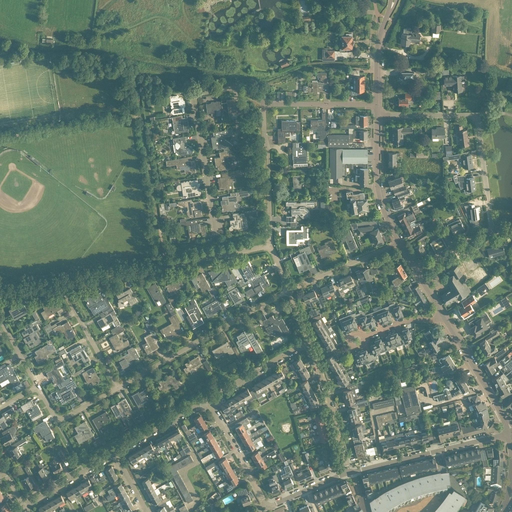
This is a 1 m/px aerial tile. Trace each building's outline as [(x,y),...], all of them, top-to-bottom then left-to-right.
[(440,33),(441,25),(432,24),(432,32),(440,33)] [(402,33),(401,44),(406,44),(409,45),(409,41),(410,41),(419,42),(419,38),(420,34),(411,33),(411,29),(404,29),(403,34),(402,33)] [(353,41),(353,39),(352,39),(352,35),(352,33),(346,33),(346,35),(341,35),(341,39),(339,39),(339,51),(346,51),(346,48),(352,48),(352,44),(353,44),(353,43),(353,41)] [(323,49),(323,56),(324,56),(324,60),(334,60),(334,50),(327,50),(327,49),(323,49)] [(359,76),(359,73),(359,70),(350,70),(350,77),(355,77),(355,84),(364,84),(364,76),(359,76)] [(308,85),(303,85),(303,92),(308,92),(308,91),(309,91),(312,91),(312,92),(317,92),(317,91),(323,91),(323,92),(325,92),(325,88),(329,88),(329,83),(327,83),(327,77),(327,72),(317,72),(317,77),(320,77),(320,82),(317,82),(317,80),(312,80),(312,81),(312,82),(308,82),(308,85)] [(414,79),(414,76),(414,72),(400,72),(400,75),(399,75),(399,80),(404,80),(404,83),(408,83),(409,83),(411,83),(412,82),(413,81),(413,80),(413,79),(414,79)] [(461,80),(464,80),(464,76),(460,76),(460,75),(452,76),(444,77),(444,85),(453,84),(453,91),(461,91),(461,80)] [(351,95),(356,94),(359,94),(359,91),(364,91),(364,84),(355,84),(355,90),(351,90),(351,95)] [(411,99),(411,93),(405,93),(405,98),(399,98),(399,100),(398,100),(397,101),(396,102),(396,103),(397,103),(397,104),(398,104),(398,105),(408,105),(408,103),(412,103),(413,102),(414,101),(414,100),(413,99),(412,99),(411,99)] [(179,98),(179,96),(177,95),(167,96),(164,97),(165,102),(171,101),(172,105),(171,106),(171,108),(172,109),(171,111),(171,112),(173,114),(185,112),(184,107),(185,105),(184,101),(183,100),(182,100),(180,98),(179,98)] [(229,115),(236,114),(240,113),(239,107),(236,108),(234,98),(226,100),(227,102),(221,103),(223,115),(229,114),(229,115)] [(219,101),(216,101),(213,102),(213,103),(206,104),(207,112),(206,113),(207,113),(207,115),(210,114),(211,115),(212,114),(216,113),(217,118),(222,117),(220,106),(219,101)] [(325,131),(325,118),(325,113),(322,113),(322,120),(318,120),(311,121),(311,124),(310,124),(310,125),(311,125),(311,128),(317,128),(317,131),(317,135),(320,135),(320,139),(328,139),(328,131),(325,131)] [(182,118),(182,115),(172,117),(174,134),(180,133),(180,132),(189,131),(188,125),(187,120),(185,120),(185,118),(182,118)] [(355,115),(355,124),(360,124),(360,126),(367,126),(367,115),(357,115),(355,115)] [(278,133),(278,136),(279,136),(279,139),(279,142),(278,142),(285,142),(285,135),(283,135),(283,131),(288,131),(289,131),(289,130),(296,130),(296,129),(300,129),(300,130),(300,121),(299,121),(296,121),(296,120),(288,120),(286,120),(281,120),(281,122),(281,129),(280,129),(279,129),(279,132),(279,133),(278,133)] [(462,130),(462,126),(456,126),(457,135),(459,135),(460,146),(469,144),(469,138),(467,139),(466,130),(462,130)] [(402,127),(392,127),(393,144),(403,143),(402,133),(412,133),(412,127),(402,127)] [(432,138),(444,137),(444,127),(438,127),(438,129),(432,129),(432,138)] [(229,147),(231,147),(232,144),(224,139),(227,135),(231,134),(231,133),(233,133),(232,129),(213,132),(214,135),(215,135),(215,136),(211,137),(212,141),(213,141),(213,143),(212,143),(213,149),(216,148),(216,149),(224,148),(224,150),(229,149),(229,147)] [(367,138),(367,130),(353,130),(353,138),(359,138),(367,138)] [(328,144),(328,146),(349,146),(349,135),(328,135),(328,140),(328,144)] [(187,147),(186,136),(173,138),(173,141),(173,143),(175,144),(176,152),(180,155),(193,153),(192,146),(187,147)] [(298,142),(298,147),(292,147),(292,154),(293,154),(293,162),(293,166),(301,166),(301,163),(307,163),(307,142),(298,142)] [(342,148),(330,148),(330,177),(342,177),(342,163),(342,149),(342,148)] [(342,163),(346,163),(367,163),(367,149),(362,149),(342,149),(342,163)] [(227,152),(227,151),(224,151),(219,152),(220,157),(214,158),(216,167),(217,167),(218,169),(219,170),(233,168),(232,163),(233,163),(232,161),(231,157),(234,156),(233,151),(227,152)] [(446,156),(443,157),(443,160),(448,159),(449,159),(452,159),(453,158),(453,159),(457,159),(457,158),(461,157),(462,157),(463,157),(463,159),(463,160),(464,169),(464,170),(469,169),(469,167),(472,167),(472,161),(471,161),(471,158),(470,154),(467,155),(467,152),(467,151),(452,155),(446,156)] [(388,166),(396,166),(400,166),(400,162),(396,162),(396,156),(399,156),(399,153),(396,153),(388,153),(388,166)] [(188,162),(187,157),(182,158),(166,161),(167,166),(176,165),(177,169),(180,169),(180,170),(184,169),(184,171),(186,170),(186,173),(190,173),(195,173),(195,172),(194,168),(194,169),(193,165),(195,165),(194,161),(188,162)] [(357,168),(357,175),(355,175),(355,180),(360,180),(360,184),(362,184),(367,184),(367,168),(357,168)] [(224,190),(229,189),(228,185),(231,184),(230,182),(233,182),(232,179),(234,179),(234,176),(243,175),(242,169),(221,173),(222,177),(220,177),(220,178),(218,179),(219,190),(222,189),(222,190),(224,190)] [(301,182),(301,175),(298,175),(293,175),(293,182),(293,189),(297,189),(297,190),(298,190),(298,189),(301,189),(301,183),(302,183),(302,182),(301,182)] [(465,175),(452,176),(452,177),(453,177),(455,183),(458,182),(460,188),(463,187),(465,187),(467,193),(472,191),(471,190),(475,189),(474,184),(474,182),(474,178),(465,179),(465,175)] [(403,186),(400,177),(388,181),(391,188),(395,187),(396,189),(393,190),(395,195),(397,194),(407,191),(405,185),(403,186)] [(177,187),(177,188),(177,189),(178,190),(179,190),(180,190),(182,190),(183,193),(185,192),(186,197),(200,194),(199,194),(200,193),(200,192),(201,191),(200,190),(200,189),(199,189),(198,188),(197,188),(197,186),(198,186),(199,186),(199,185),(199,184),(199,183),(198,183),(198,184),(197,180),(192,181),(190,181),(190,180),(189,181),(188,181),(187,181),(186,182),(185,182),(184,181),(183,182),(181,182),(181,184),(179,185),(178,185),(177,185),(177,186),(177,187)] [(222,200),(220,200),(221,203),(222,202),(222,204),(222,207),(222,211),(225,211),(225,210),(227,210),(227,211),(230,210),(230,211),(235,210),(235,209),(234,201),(235,201),(235,202),(236,201),(238,201),(241,200),(241,198),(241,197),(242,196),(242,197),(243,196),(245,196),(247,196),(249,195),(249,194),(248,190),(243,191),(240,191),(235,192),(236,195),(230,196),(222,197),(222,200)] [(346,191),(347,198),(350,197),(350,200),(349,200),(350,204),(347,205),(348,209),(351,209),(352,213),(357,212),(360,212),(361,215),(365,214),(365,211),(369,211),(367,198),(364,199),(363,194),(363,192),(353,194),(352,190),(346,191)] [(397,210),(399,209),(399,208),(398,205),(401,205),(400,201),(405,199),(404,196),(411,194),(409,190),(407,191),(397,194),(398,198),(392,200),(395,209),(397,210)] [(185,200),(177,201),(178,205),(180,204),(183,207),(186,206),(187,206),(187,209),(186,210),(187,214),(189,215),(190,215),(191,216),(192,217),(195,217),(201,216),(202,214),(201,210),(202,208),(201,202),(199,201),(191,202),(190,199),(185,200)] [(297,201),(291,201),(286,201),(286,206),(291,205),(291,207),(292,209),(289,210),(288,210),(288,211),(288,212),(289,212),(292,213),(291,214),(291,216),(286,216),(286,222),(291,222),(297,222),(297,212),(298,212),(301,215),(305,214),(307,212),(307,209),(306,207),(315,206),(315,200),(301,201),(301,202),(297,202),(297,201)] [(474,204),(464,205),(467,212),(467,213),(469,212),(470,219),(470,220),(469,220),(472,225),(475,224),(478,223),(478,222),(478,219),(479,218),(478,214),(478,212),(479,212),(480,212),(479,209),(479,206),(479,207),(479,206),(474,207),(474,204)] [(402,213),(397,215),(400,221),(414,215),(412,212),(407,214),(406,215),(405,212),(402,213)] [(229,228),(229,229),(230,230),(231,230),(232,230),(233,229),(233,228),(236,227),(236,228),(241,228),(243,227),(242,227),(246,226),(244,213),(239,214),(238,213),(232,214),(233,217),(234,217),(234,219),(230,220),(230,226),(229,226),(229,227),(229,228)] [(414,215),(400,221),(403,227),(410,223),(409,220),(410,220),(415,217),(414,215)] [(180,226),(186,225),(191,224),(192,231),(189,231),(189,236),(190,237),(196,236),(195,233),(201,232),(201,235),(206,234),(204,224),(202,224),(201,223),(202,222),(202,221),(199,222),(199,219),(194,220),(186,221),(179,222),(180,226)] [(410,223),(403,227),(406,232),(419,226),(426,223),(424,219),(415,224),(414,221),(410,223)] [(447,224),(445,225),(448,232),(452,230),(454,236),(458,234),(458,232),(464,229),(462,224),(462,223),(461,223),(461,222),(459,219),(447,224)] [(296,242),(296,239),(303,239),(303,238),(307,238),(307,229),(311,229),(311,226),(302,226),(302,231),(288,231),(288,239),(288,242),(289,243),(295,243),(296,242)] [(369,232),(370,232),(372,236),(370,236),(372,241),(374,240),(375,244),(376,244),(378,243),(378,244),(381,243),(381,242),(383,241),(381,236),(382,236),(380,233),(378,228),(377,228),(374,230),(373,226),(368,227),(369,232)] [(419,233),(422,231),(419,226),(406,232),(408,238),(415,234),(415,233),(418,232),(419,233)] [(355,243),(353,239),(350,230),(339,235),(339,236),(341,241),(345,239),(348,246),(350,250),(357,247),(355,243)] [(418,256),(426,252),(423,246),(424,245),(425,241),(423,238),(428,235),(426,231),(416,238),(420,244),(413,248),(418,256)] [(436,252),(437,252),(446,247),(446,246),(441,236),(430,242),(435,252),(436,252)] [(321,258),(337,251),(335,247),(332,239),(324,242),(325,244),(317,247),(319,253),(321,258)] [(487,249),(483,250),(487,257),(489,256),(489,259),(494,257),(494,255),(495,255),(498,254),(504,252),(503,249),(503,248),(503,247),(502,244),(492,247),(492,248),(487,249)] [(299,272),(312,267),(306,254),(312,252),(309,246),(303,248),(305,252),(297,255),(301,265),(297,267),(299,272)] [(465,260),(468,264),(477,259),(474,255),(465,260)] [(469,267),(473,273),(482,269),(477,259),(473,262),(474,265),(469,267)] [(250,282),(261,276),(259,273),(255,275),(248,261),(238,266),(239,267),(240,267),(248,280),(246,281),(248,283),(250,282)] [(380,267),(379,264),(369,268),(370,270),(372,274),(378,271),(383,270),(381,266),(380,267)] [(390,287),(389,287),(390,288),(393,286),(396,284),(402,281),(406,278),(405,276),(407,275),(400,264),(392,269),(394,271),(394,272),(393,273),(394,275),(393,276),(394,278),(392,279),(392,280),(390,287)] [(452,289),(441,295),(447,304),(451,301),(455,299),(456,300),(468,294),(466,291),(477,284),(472,275),(460,282),(457,277),(463,274),(460,269),(457,265),(446,272),(449,276),(445,278),(452,289)] [(232,284),(237,281),(232,273),(232,274),(230,275),(226,268),(222,272),(221,270),(222,270),(221,269),(209,272),(210,275),(211,276),(213,280),(213,281),(218,280),(219,281),(226,280),(229,286),(232,284)] [(366,271),(365,268),(359,271),(359,270),(355,272),(356,274),(357,274),(359,280),(368,276),(370,281),(374,279),(372,274),(370,270),(366,271)] [(210,287),(204,277),(202,273),(191,279),(194,284),(198,283),(202,291),(207,288),(208,290),(211,296),(214,295),(217,293),(214,287),(210,289),(209,287),(210,287)] [(249,294),(250,296),(255,293),(254,292),(255,291),(256,293),(256,292),(263,288),(263,289),(262,288),(264,287),(264,288),(268,285),(269,284),(268,283),(264,274),(261,276),(250,282),(253,287),(245,292),(247,296),(249,294)] [(350,275),(344,277),(347,284),(349,287),(355,285),(356,288),(357,288),(359,287),(356,279),(354,275),(351,277),(350,275)] [(341,287),(338,288),(339,289),(341,295),(343,294),(344,294),(342,290),(343,290),(349,287),(347,284),(344,277),(338,280),(340,282),(341,287)] [(171,295),(175,292),(174,291),(183,285),(179,278),(166,286),(170,293),(171,295)] [(243,279),(237,282),(240,287),(241,288),(246,285),(244,282),(243,279)] [(328,283),(326,284),(331,296),(334,294),(332,291),(335,289),(333,285),(332,282),(332,283),(332,282),(331,281),(328,283)] [(166,302),(163,297),(155,283),(148,287),(156,301),(159,300),(162,304),(166,302)] [(413,288),(410,283),(405,286),(408,291),(410,289),(415,296),(416,295),(418,297),(423,294),(417,285),(413,288)] [(487,286),(485,283),(476,289),(478,292),(487,286)] [(232,298),(236,304),(242,300),(240,297),(242,297),(245,295),(241,288),(240,287),(237,289),(236,290),(234,286),(233,286),(232,284),(229,286),(226,288),(229,291),(230,294),(229,294),(230,296),(231,295),(232,298)] [(331,296),(326,284),(324,285),(324,284),(321,286),(320,286),(321,287),(320,287),(322,290),(318,291),(320,297),(321,297),(323,303),(326,302),(323,296),(324,295),(325,297),(326,297),(327,297),(328,297),(331,296)] [(487,286),(478,292),(480,295),(489,288),(487,286)] [(117,295),(119,299),(118,299),(118,301),(117,302),(118,307),(124,305),(123,303),(124,303),(123,302),(127,299),(130,305),(137,302),(132,292),(130,288),(120,293),(116,294),(117,295)] [(311,292),(308,293),(311,300),(314,306),(313,302),(319,300),(320,304),(323,303),(321,297),(320,297),(318,298),(317,297),(316,295),(314,290),(313,289),(310,290),(311,292)] [(210,303),(202,308),(203,310),(208,317),(222,309),(219,305),(223,303),(217,293),(214,295),(218,302),(211,305),(210,303)] [(314,306),(311,300),(308,293),(302,295),(305,302),(309,301),(311,307),(314,306)] [(104,312),(106,311),(112,307),(108,299),(105,301),(104,299),(102,301),(98,294),(92,297),(91,296),(85,299),(88,303),(89,302),(92,306),(90,307),(91,308),(90,308),(93,313),(93,312),(94,314),(102,309),(104,312)] [(415,299),(414,300),(417,305),(421,302),(422,303),(424,307),(429,304),(423,294),(418,297),(415,299)] [(461,302),(463,305),(461,306),(458,308),(464,319),(473,313),(475,312),(474,310),(471,305),(472,304),(477,300),(472,294),(461,302)] [(168,298),(170,302),(173,308),(177,306),(172,296),(168,298)] [(185,307),(185,308),(189,314),(193,322),(191,323),(193,328),(204,322),(201,317),(200,318),(198,314),(201,312),(197,304),(193,297),(189,299),(190,299),(192,304),(185,307)] [(395,307),(394,304),(392,303),(391,300),(388,299),(387,299),(389,305),(389,304),(393,314),(396,313),(396,314),(396,315),(397,315),(396,316),(397,316),(397,317),(399,316),(400,316),(402,316),(402,315),(403,315),(401,310),(401,309),(401,307),(399,306),(399,305),(395,307)] [(22,302),(21,300),(15,304),(16,306),(9,310),(13,318),(18,315),(18,314),(20,313),(21,316),(28,312),(26,310),(27,310),(23,302),(22,302)] [(46,312),(42,314),(45,320),(49,317),(48,316),(57,311),(59,315),(60,315),(64,313),(57,301),(51,304),(50,303),(43,307),(45,310),(46,312)] [(170,302),(165,304),(169,311),(173,308),(170,302)] [(390,316),(390,315),(393,314),(389,304),(389,305),(381,309),(386,321),(387,321),(389,321),(389,320),(391,319),(391,318),(391,317),(391,316),(390,316)] [(162,334),(165,333),(166,335),(169,340),(182,332),(180,328),(177,324),(181,322),(176,313),(173,308),(169,311),(171,315),(168,317),(172,324),(166,327),(166,326),(160,329),(162,334)] [(386,321),(381,309),(373,312),(377,320),(379,319),(380,320),(380,321),(380,322),(381,323),(383,322),(384,323),(386,322),(386,321)] [(101,318),(97,320),(101,328),(105,325),(114,321),(116,325),(120,323),(114,314),(116,313),(114,310),(108,313),(108,314),(101,318)] [(370,327),(364,311),(356,314),(355,313),(358,321),(361,320),(363,324),(362,324),(363,324),(363,325),(363,326),(364,327),(369,325),(370,327)] [(365,315),(364,311),(370,327),(371,328),(373,327),(373,326),(375,325),(375,324),(374,323),(375,323),(374,322),(374,323),(374,321),(377,320),(373,312),(365,315)] [(486,312),(477,318),(478,319),(486,314),(486,315),(487,314),(489,318),(488,319),(485,321),(486,324),(491,321),(486,312)] [(356,324),(356,323),(358,321),(355,313),(347,316),(352,328),(353,329),(354,328),(355,327),(357,326),(357,325),(356,325),(356,324)] [(471,327),(470,328),(472,330),(472,331),(474,333),(474,334),(474,333),(474,334),(476,336),(480,334),(480,333),(481,333),(480,331),(481,331),(482,330),(485,328),(487,327),(488,326),(486,324),(485,321),(488,319),(489,318),(487,314),(486,315),(486,314),(478,319),(477,318),(475,319),(473,320),(476,324),(471,327)] [(272,316),(262,322),(268,332),(270,331),(276,332),(277,335),(282,332),(284,336),(290,333),(282,318),(279,320),(278,319),(275,318),(275,319),(274,319),(272,315),(272,316)] [(315,328),(322,324),(325,323),(320,315),(312,318),(314,321),(312,323),(315,328)] [(352,328),(347,316),(339,319),(342,328),(345,327),(345,328),(346,329),(346,330),(348,329),(350,330),(351,329),(351,328),(352,328)] [(35,342),(40,340),(35,331),(40,329),(37,324),(41,321),(39,318),(36,320),(25,326),(27,330),(21,332),(25,339),(24,339),(25,340),(26,340),(27,342),(26,342),(26,343),(27,342),(30,347),(36,344),(35,342)] [(51,326),(45,329),(47,333),(52,331),(55,329),(56,332),(60,329),(62,332),(63,331),(65,335),(64,335),(67,339),(71,337),(75,335),(68,321),(63,324),(62,324),(61,323),(57,326),(52,328),(51,326)] [(149,345),(144,348),(147,354),(151,352),(152,352),(152,351),(159,347),(157,343),(155,339),(158,338),(154,331),(149,322),(146,324),(150,332),(151,332),(151,333),(144,337),(149,345)] [(327,326),(325,323),(322,324),(315,328),(314,329),(316,332),(317,332),(318,334),(328,328),(331,327),(329,324),(327,326)] [(120,340),(117,334),(125,330),(123,326),(122,327),(117,330),(112,332),(113,335),(109,338),(117,351),(129,344),(127,340),(124,342),(122,339),(120,340)] [(407,328),(406,327),(405,328),(404,329),(402,330),(403,331),(402,331),(403,331),(403,332),(403,333),(403,332),(404,334),(401,335),(404,344),(409,343),(407,339),(411,337),(411,336),(411,335),(411,333),(409,333),(408,328),(407,328)] [(330,332),(328,328),(318,334),(322,339),(328,335),(334,332),(333,330),(330,332)] [(487,340),(492,337),(492,338),(492,339),(499,334),(497,330),(492,333),(490,335),(485,338),(486,339),(480,342),(481,343),(480,344),(487,355),(493,351),(494,353),(498,351),(497,349),(495,346),(492,348),(489,343),(487,340)] [(246,334),(244,331),(245,332),(242,334),(242,333),(237,336),(239,340),(236,341),(241,351),(252,345),(257,354),(257,353),(262,350),(254,336),(251,331),(246,334)] [(439,349),(435,343),(443,338),(439,331),(435,333),(432,335),(429,331),(424,334),(429,342),(434,351),(439,349)] [(397,333),(396,332),(394,333),(393,332),(392,333),(391,334),(396,347),(404,344),(401,335),(398,336),(397,335),(398,335),(398,334),(397,334),(397,333)] [(391,334),(390,334),(388,334),(388,335),(386,336),(386,337),(386,338),(386,337),(387,338),(387,339),(387,340),(384,341),(388,350),(396,347),(391,334)] [(330,338),(328,335),(322,339),(321,339),(321,340),(322,342),(323,343),(324,344),(325,344),(334,339),(337,337),(336,335),(330,338)] [(381,339),(380,338),(378,339),(377,339),(376,339),(375,340),(380,353),(388,350),(384,341),(382,342),(381,341),(381,340),(381,341),(381,340),(381,339)] [(42,357),(44,356),(56,349),(50,339),(47,341),(48,344),(35,351),(37,354),(34,356),(35,357),(36,356),(38,361),(43,359),(42,357)] [(334,339),(325,344),(324,345),(326,348),(327,347),(328,350),(330,349),(331,351),(339,347),(334,339)] [(380,353),(375,340),(376,343),(371,345),(371,346),(371,347),(371,348),(372,347),(373,351),(370,352),(373,361),(374,361),(373,359),(377,358),(376,354),(379,353),(380,353)] [(220,346),(212,350),(216,357),(218,356),(227,351),(229,355),(234,352),(231,346),(229,347),(226,342),(220,346)] [(82,350),(81,348),(80,345),(69,351),(72,356),(73,359),(77,357),(78,357),(79,359),(82,357),(83,357),(85,361),(89,359),(90,361),(90,360),(84,349),(82,350)] [(129,352),(118,358),(123,367),(130,364),(129,362),(136,358),(139,356),(134,346),(131,347),(127,349),(129,352)] [(239,358),(242,357),(235,346),(232,348),(239,358)] [(66,355),(65,354),(67,353),(64,348),(58,352),(60,355),(62,354),(63,356),(64,358),(66,356),(65,355),(66,355)] [(496,353),(495,354),(497,357),(498,356),(502,354),(505,352),(503,349),(500,351),(496,353)] [(366,351),(366,350),(364,350),(363,350),(361,350),(361,352),(365,364),(373,361),(370,352),(367,353),(367,352),(366,351),(367,351),(366,351)] [(329,364),(336,361),(339,359),(334,351),(327,355),(328,357),(328,358),(326,359),(329,364)] [(360,352),(359,351),(358,352),(357,353),(355,354),(356,355),(355,355),(356,355),(356,356),(357,357),(354,358),(356,366),(360,365),(359,363),(364,361),(365,364),(361,352),(360,352)] [(497,364),(486,369),(489,374),(490,374),(494,372),(496,370),(495,368),(498,366),(500,364),(502,367),(511,359),(511,358),(511,355),(509,353),(508,354),(498,362),(498,363),(497,364)] [(452,360),(448,354),(442,358),(439,359),(442,365),(442,366),(452,360)] [(199,357),(198,356),(191,360),(192,360),(185,364),(187,366),(184,368),(186,373),(189,370),(202,363),(199,358),(199,357)] [(294,362),(292,363),(295,369),(297,368),(303,364),(300,358),(299,359),(296,361),(294,362)] [(490,361),(488,362),(484,364),(486,369),(497,364),(498,363),(495,358),(490,361)] [(501,374),(497,376),(493,378),(498,388),(506,384),(505,382),(508,379),(509,379),(511,376),(511,358),(511,359),(502,367),(500,368),(500,369),(503,372),(501,374)] [(47,372),(46,373),(49,377),(52,375),(53,378),(54,379),(52,380),(54,383),(53,383),(54,385),(55,384),(55,385),(57,384),(60,388),(65,385),(74,380),(72,378),(71,376),(64,380),(57,368),(64,364),(62,360),(56,363),(50,367),(52,369),(47,372)] [(214,373),(207,360),(203,362),(208,370),(211,375),(214,373)] [(452,367),(455,365),(452,360),(442,366),(442,365),(441,366),(437,367),(432,367),(432,372),(437,371),(437,370),(442,370),(444,372),(448,370),(449,371),(453,369),(452,367)] [(336,361),(329,364),(332,370),(339,366),(341,364),(344,363),(343,361),(340,362),(337,363),(336,361)] [(0,382),(8,378),(10,383),(11,382),(14,387),(21,383),(10,364),(6,366),(0,369),(0,382)] [(292,370),(291,371),(292,373),(295,371),(297,375),(300,373),(306,369),(303,364),(297,368),(295,369),(292,370)] [(346,366),(343,368),(341,364),(339,366),(332,370),(331,371),(333,373),(334,373),(335,375),(342,371),(347,368),(346,366)] [(98,382),(100,380),(93,367),(82,373),(87,383),(91,381),(93,385),(97,382),(98,382)] [(281,370),(275,373),(279,379),(281,382),(281,383),(283,382),(281,378),(284,376),(286,379),(289,378),(286,374),(283,368),(281,370)] [(297,375),(294,376),(295,378),(298,377),(299,377),(301,376),(303,379),(310,375),(306,369),(300,373),(297,375)] [(348,375),(353,372),(352,369),(344,374),(342,371),(335,375),(339,380),(345,377),(348,375)] [(161,376),(155,380),(158,386),(159,386),(160,387),(165,384),(166,386),(169,385),(172,383),(172,384),(174,383),(179,390),(177,391),(178,394),(186,390),(174,370),(161,377),(161,376)] [(275,373),(270,376),(274,383),(275,385),(281,382),(279,379),(275,373)] [(444,392),(433,395),(433,397),(447,393),(449,392),(459,386),(459,387),(465,383),(462,377),(458,379),(455,380),(454,378),(455,377),(454,374),(450,375),(452,379),(451,380),(449,379),(448,380),(447,381),(446,382),(447,384),(448,385),(449,385),(450,388),(450,391),(444,392)] [(346,384),(347,387),(353,384),(351,380),(348,375),(345,377),(339,380),(342,386),(346,384)] [(392,376),(395,389),(402,388),(398,375),(392,376)] [(270,376),(265,379),(268,386),(274,383),(270,376)] [(265,379),(259,382),(263,389),(265,392),(268,390),(266,387),(268,386),(265,379)] [(61,392),(58,394),(58,395),(60,398),(59,399),(60,400),(60,399),(62,403),(66,401),(67,400),(66,399),(68,398),(68,399),(69,398),(70,399),(74,396),(74,395),(76,394),(75,392),(79,390),(74,380),(65,385),(68,388),(65,390),(65,389),(61,392)] [(301,385),(298,386),(300,391),(303,390),(310,386),(307,380),(303,383),(300,384),(301,385)] [(343,392),(343,394),(343,395),(344,398),(345,398),(353,396),(356,395),(357,395),(356,392),(355,389),(354,387),(357,386),(361,384),(360,381),(359,382),(353,384),(347,387),(348,390),(343,391),(343,392)] [(255,388),(252,390),(256,397),(257,398),(262,395),(262,393),(265,392),(263,389),(259,382),(254,385),(255,388)] [(447,393),(433,397),(434,398),(437,398),(438,401),(445,399),(451,398),(451,397),(453,397),(454,396),(456,395),(461,393),(469,389),(465,383),(459,387),(459,386),(449,392),(447,393)] [(395,389),(394,390),(395,400),(396,405),(403,403),(407,414),(415,412),(417,412),(421,410),(419,404),(420,403),(420,401),(419,401),(414,384),(409,386),(402,388),(395,389)] [(504,397),(507,395),(511,393),(506,384),(498,388),(503,398),(504,397)] [(300,391),(298,393),(299,395),(302,393),(304,397),(306,395),(313,391),(310,386),(303,390),(300,391)] [(138,391),(131,396),(132,395),(138,407),(142,405),(141,403),(146,400),(148,404),(153,401),(146,388),(139,392),(138,393),(137,392),(138,392),(138,391)] [(248,389),(242,392),(246,399),(247,400),(248,403),(251,401),(250,400),(256,397),(252,390),(249,392),(248,389)] [(306,395),(304,397),(307,402),(316,397),(313,391),(306,395)] [(242,392),(237,395),(241,402),(242,405),(245,403),(244,401),(247,400),(246,399),(242,392)] [(237,395),(231,398),(235,405),(237,408),(242,405),(241,402),(237,395)] [(346,404),(355,402),(354,399),(357,398),(356,395),(353,396),(344,398),(344,401),(345,401),(346,404)] [(470,397),(468,397),(472,404),(475,410),(477,410),(486,407),(486,408),(487,407),(486,404),(485,402),(482,404),(481,401),(480,401),(477,395),(470,397)] [(307,402),(306,402),(311,410),(319,408),(317,404),(319,403),(316,397),(307,402)] [(132,417),(136,424),(141,420),(139,416),(138,414),(135,410),(132,411),(125,398),(118,402),(118,403),(116,404),(115,404),(111,407),(114,412),(116,417),(121,414),(123,417),(127,415),(127,416),(128,415),(130,413),(132,417)] [(231,398),(226,402),(230,408),(232,411),(237,408),(235,405),(231,398)] [(21,407),(19,408),(21,413),(23,412),(22,410),(23,409),(24,412),(27,411),(33,421),(42,415),(41,412),(37,404),(36,405),(35,403),(33,404),(30,406),(27,402),(20,406),(21,407)] [(226,402),(221,405),(224,411),(226,415),(232,412),(232,411),(230,408),(226,402)] [(348,416),(349,416),(358,414),(357,412),(356,408),(358,407),(357,404),(349,406),(349,409),(348,410),(347,410),(347,412),(347,413),(348,416)] [(5,421),(6,420),(4,417),(15,411),(13,407),(2,413),(3,416),(0,417),(0,428),(3,427),(6,426),(6,423),(5,421)] [(479,417),(488,414),(486,408),(486,407),(477,410),(479,417)] [(139,408),(135,410),(138,414),(139,416),(141,420),(145,418),(142,414),(139,408)] [(104,426),(102,424),(107,421),(110,419),(106,411),(92,419),(101,433),(107,429),(105,426),(104,426)] [(317,415),(314,415),(316,422),(323,420),(322,413),(317,415)] [(351,422),(360,420),(359,416),(361,416),(361,413),(358,414),(349,416),(348,416),(349,420),(350,420),(350,422),(351,422)] [(197,424),(204,420),(200,414),(192,419),(194,422),(195,421),(197,424)] [(488,414),(479,417),(477,417),(479,424),(491,421),(492,420),(491,417),(489,418),(488,414)] [(240,421),(235,424),(236,427),(235,427),(239,433),(245,430),(248,428),(246,425),(249,422),(250,422),(246,417),(240,421)] [(483,431),(488,430),(494,420),(493,417),(491,417),(492,420),(491,421),(479,424),(473,426),(474,432),(475,433),(483,431)] [(52,432),(45,420),(33,428),(36,433),(39,431),(42,436),(44,437),(44,436),(47,441),(54,437),(52,432)] [(207,426),(204,420),(197,424),(195,425),(194,425),(191,427),(192,430),(196,428),(199,427),(201,430),(207,426)] [(323,420),(316,422),(318,428),(325,426),(323,420)] [(464,428),(461,429),(459,429),(458,423),(457,420),(450,422),(453,434),(457,433),(458,438),(463,436),(463,435),(466,434),(464,428)] [(88,425),(85,421),(81,424),(80,423),(79,424),(80,424),(75,427),(78,433),(75,435),(77,440),(79,443),(90,437),(93,435),(88,425)] [(379,429),(382,428),(382,425),(385,425),(384,421),(383,422),(380,422),(378,423),(377,423),(379,429)] [(453,434),(450,422),(450,421),(443,423),(443,425),(446,436),(453,434)] [(8,433),(1,437),(1,438),(5,445),(9,443),(14,440),(12,436),(13,435),(15,434),(17,430),(16,428),(17,426),(16,424),(13,425),(6,429),(8,433)] [(356,424),(352,425),(349,425),(351,431),(353,430),(353,432),(362,430),(361,424),(357,425),(356,424)] [(427,432),(425,424),(422,424),(423,429),(420,430),(423,441),(422,441),(423,442),(429,441),(429,440),(427,432)] [(440,442),(444,441),(442,437),(446,436),(443,425),(439,426),(440,428),(437,429),(438,432),(439,437),(440,442)] [(325,426),(318,428),(319,435),(327,433),(325,426)] [(178,427),(172,431),(177,440),(178,441),(181,440),(180,438),(183,436),(182,435),(181,433),(180,432),(178,427)] [(245,430),(239,433),(242,439),(249,435),(252,434),(249,430),(248,428),(245,430)] [(249,435),(242,439),(245,445),(252,441),(250,438),(263,431),(261,428),(252,434),(249,435)] [(354,434),(352,435),(353,440),(360,438),(360,437),(364,436),(363,433),(367,432),(366,429),(362,430),(353,432),(354,434)] [(204,435),(201,436),(204,441),(207,440),(213,436),(210,430),(205,433),(203,434),(204,435)] [(411,444),(413,443),(413,442),(417,441),(414,432),(414,430),(408,432),(409,436),(411,444)] [(423,441),(420,430),(416,430),(416,432),(414,432),(417,441),(420,440),(420,441),(422,441),(423,441)] [(177,440),(172,431),(167,434),(170,440),(173,438),(175,441),(177,440)] [(411,444),(409,436),(408,432),(405,433),(405,435),(403,435),(405,444),(408,443),(409,444),(411,444)] [(327,433),(319,435),(321,441),(323,441),(328,439),(327,433)] [(399,447),(402,446),(401,445),(405,444),(403,435),(402,433),(396,434),(397,439),(399,447)] [(170,445),(172,443),(170,440),(167,434),(161,437),(166,446),(169,444),(170,445)] [(399,447),(397,439),(396,434),(391,436),(393,447),(397,446),(397,447),(399,447)] [(210,446),(216,442),(213,436),(207,440),(210,446)] [(388,451),(388,449),(390,449),(390,448),(393,447),(391,436),(385,437),(388,451)] [(13,459),(22,454),(19,450),(21,449),(20,446),(27,442),(27,441),(25,437),(15,443),(11,445),(13,448),(8,450),(13,459)] [(96,441),(93,443),(95,447),(98,445),(102,443),(99,437),(95,439),(96,441)] [(169,450),(166,446),(161,437),(156,440),(157,443),(154,444),(158,450),(164,446),(165,448),(164,449),(166,452),(169,450)] [(252,441),(245,445),(249,451),(256,447),(257,449),(263,445),(260,440),(261,439),(260,437),(252,441)] [(382,452),(388,451),(385,437),(379,439),(382,452)] [(362,442),(361,438),(353,440),(356,451),(367,448),(365,441),(362,442)] [(213,451),(220,448),(216,442),(210,446),(213,451)] [(152,446),(151,443),(145,447),(148,453),(150,456),(153,455),(152,454),(155,452),(157,455),(160,453),(158,450),(154,444),(152,446)] [(184,445),(182,447),(183,449),(186,454),(188,452),(189,452),(191,450),(188,446),(185,448),(184,445)] [(357,458),(366,456),(377,453),(376,446),(367,448),(356,451),(357,458)] [(495,457),(502,456),(501,446),(493,447),(485,449),(487,457),(494,457),(495,457)] [(148,459),(151,457),(150,456),(148,453),(145,447),(139,450),(143,456),(144,458),(147,457),(148,459)] [(220,448),(213,451),(215,455),(217,457),(219,456),(223,454),(220,448)] [(479,448),(473,449),(476,460),(482,458),(480,450),(479,448)] [(473,449),(467,451),(470,461),(476,460),(473,449)] [(139,450),(134,453),(137,459),(139,461),(141,460),(144,458),(143,456),(139,450)] [(261,457),(255,461),(258,467),(259,466),(262,470),(266,467),(267,467),(265,463),(263,460),(265,458),(266,459),(276,453),(274,450),(269,453),(268,453),(264,455),(261,457)] [(307,450),(302,452),(303,455),(306,463),(310,462),(307,456),(309,455),(307,450)] [(320,464),(318,465),(319,467),(320,472),(328,469),(325,462),(328,461),(323,450),(321,451),(319,451),(322,458),(322,460),(320,461),(319,462),(320,464)] [(51,467),(55,473),(63,469),(59,463),(58,461),(60,459),(61,462),(62,462),(65,460),(60,451),(54,455),(56,458),(55,459),(54,460),(53,461),(54,463),(55,464),(51,467)] [(258,451),(251,455),(255,461),(261,457),(258,451)] [(467,451),(462,452),(464,463),(470,461),(467,451)] [(462,452),(456,454),(459,464),(464,463),(462,452)] [(133,465),(138,462),(139,462),(139,461),(137,459),(134,453),(128,456),(133,465)] [(203,457),(201,459),(202,460),(203,462),(211,457),(209,454),(203,457)] [(456,454),(450,455),(453,466),(459,464),(456,454)] [(450,455),(444,457),(447,467),(453,466),(450,455)] [(489,467),(488,467),(489,469),(491,469),(495,470),(502,470),(503,465),(502,456),(495,457),(495,458),(493,458),(493,467),(489,467)] [(219,462),(218,463),(219,465),(218,465),(220,469),(222,467),(229,464),(226,458),(221,460),(219,462)] [(433,458),(428,459),(430,468),(431,469),(437,468),(434,458),(433,458)] [(40,469),(35,472),(38,477),(40,482),(48,477),(46,473),(43,469),(46,467),(43,461),(42,459),(39,461),(40,463),(38,464),(40,469)] [(428,459),(421,461),(423,469),(430,468),(428,459)] [(205,467),(207,470),(208,472),(211,471),(209,469),(216,464),(217,464),(215,461),(214,462),(205,467)] [(421,461),(414,463),(416,471),(423,469),(421,461)] [(171,473),(177,470),(179,468),(176,463),(168,467),(171,473)] [(414,463),(406,464),(408,473),(416,471),(414,463)] [(222,467),(220,469),(222,472),(224,470),(226,473),(232,469),(229,464),(222,467)] [(399,466),(399,467),(401,475),(408,473),(406,464),(399,466)] [(286,472),(281,475),(282,477),(281,477),(282,478),(283,480),(286,487),(293,484),(290,477),(293,475),(288,465),(284,467),(286,472)] [(101,479),(104,477),(109,475),(115,472),(112,466),(103,471),(105,474),(100,477),(101,479)] [(302,469),(303,472),(306,479),(313,476),(310,471),(310,469),(310,470),(308,466),(305,467),(306,468),(302,470),(302,469)] [(396,467),(389,469),(391,477),(399,475),(398,472),(397,467),(396,467)] [(223,474),(223,475),(226,480),(229,479),(235,475),(237,474),(235,471),(234,471),(234,472),(232,469),(226,473),(223,474)] [(297,470),(295,471),(297,475),(296,475),(297,477),(299,482),(306,479),(303,472),(302,469),(298,471),(297,470)] [(389,469),(383,470),(385,479),(391,477),(389,469)] [(501,489),(502,470),(495,470),(491,469),(491,470),(490,487),(501,489)] [(383,470),(375,472),(377,481),(385,479),(383,470)] [(112,481),(118,477),(115,472),(109,475),(112,481)] [(375,472),(368,474),(370,482),(371,482),(377,481),(375,472)] [(269,484),(266,485),(268,491),(272,489),(273,493),(280,490),(279,489),(276,482),(279,481),(275,474),(272,475),(273,477),(274,480),(269,483),(269,484)] [(362,476),(362,478),(365,488),(371,487),(370,482),(368,474),(362,476)] [(226,480),(223,482),(224,485),(227,483),(229,487),(226,488),(228,491),(231,490),(235,487),(239,485),(237,482),(239,481),(237,477),(236,476),(235,475),(229,479),(226,480)] [(30,476),(21,481),(23,486),(25,485),(27,489),(35,485),(32,480),(30,476)] [(145,487),(151,484),(148,478),(142,481),(145,487)] [(458,511),(460,510),(462,507),(464,508),(466,505),(464,503),(466,500),(462,494),(467,491),(466,489),(464,486),(462,482),(461,481),(456,484),(452,478),(449,478),(440,479),(436,479),(432,480),(428,481),(424,482),(420,483),(416,484),(413,486),(409,487),(405,488),(401,490),(397,492),(394,493),(390,495),(387,497),(383,499),(379,501),(375,504),(374,500),(368,501),(369,508),(365,511),(364,511),(458,511)] [(88,491),(90,490),(93,488),(88,479),(83,483),(88,491)] [(346,480),(340,483),(344,492),(345,495),(351,492),(347,483),(346,480)] [(82,495),(88,491),(83,483),(77,486),(82,495)] [(109,494),(106,496),(107,498),(112,495),(114,494),(118,492),(124,489),(121,483),(115,486),(112,488),(114,491),(109,493),(109,494)] [(340,483),(335,485),(339,495),(344,492),(340,483)] [(148,493),(154,489),(151,484),(145,487),(148,493)] [(335,485),(329,487),(333,497),(339,495),(335,485)] [(77,498),(82,495),(77,486),(72,489),(75,495),(77,498)] [(245,488),(237,491),(242,502),(240,503),(241,505),(243,504),(251,501),(250,498),(249,496),(248,495),(247,493),(248,493),(251,491),(251,490),(248,486),(245,488)] [(329,487),(324,490),(328,500),(333,497),(329,487)] [(371,487),(365,488),(368,501),(374,500),(371,487)] [(154,489),(148,493),(151,498),(157,495),(160,493),(158,488),(154,490),(154,489)] [(72,489),(66,492),(69,498),(70,498),(71,501),(75,499),(77,503),(79,502),(77,498),(75,495),(72,489)] [(112,495),(107,498),(109,501),(112,499),(115,497),(116,496),(119,495),(121,498),(127,494),(124,489),(118,492),(114,494),(112,495)] [(324,490),(318,492),(322,502),(328,500),(324,490)] [(157,495),(151,498),(154,504),(157,502),(159,505),(167,500),(166,497),(163,499),(161,495),(166,493),(165,491),(164,491),(161,493),(161,492),(160,493),(157,495)] [(313,495),(317,504),(322,502),(318,492),(316,493),(313,495)] [(351,492),(345,495),(349,504),(350,507),(356,504),(351,492)] [(124,503),(130,500),(127,494),(121,498),(122,501),(124,503)] [(495,509),(499,497),(492,494),(491,495),(488,507),(495,509)] [(59,504),(64,501),(61,495),(55,498),(59,504)] [(96,500),(93,502),(96,506),(98,505),(101,503),(98,496),(94,498),(96,500)] [(215,510),(218,508),(210,497),(207,499),(215,510)] [(53,508),(59,504),(55,498),(50,502),(53,508)] [(160,508),(157,510),(158,511),(166,511),(169,511),(174,508),(169,499),(167,500),(159,505),(160,508)] [(116,507),(113,509),(115,511),(120,508),(122,507),(124,511),(122,511),(127,511),(131,510),(130,507),(133,506),(130,500),(124,503),(119,505),(119,506),(116,507)] [(0,502),(0,511),(1,511),(9,508),(6,502),(2,504),(1,502),(0,502)] [(50,511),(55,510),(53,508),(50,502),(44,505),(48,511),(49,510),(50,511)]
